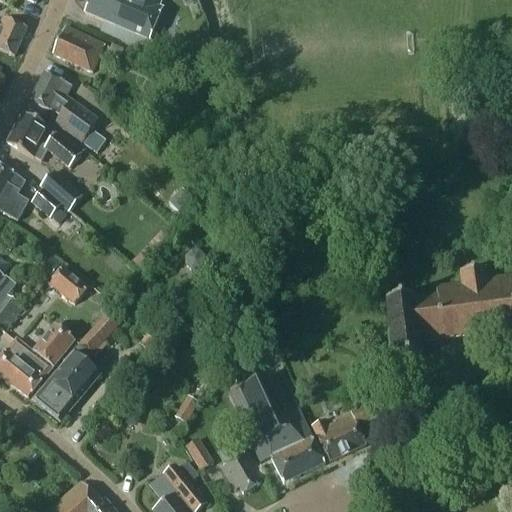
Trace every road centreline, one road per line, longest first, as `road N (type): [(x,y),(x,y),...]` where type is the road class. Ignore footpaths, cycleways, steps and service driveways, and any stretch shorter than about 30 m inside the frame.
road 1 (residential): [(125,511),(0,400)]
road 2 (residential): [(0,117),(58,0)]
